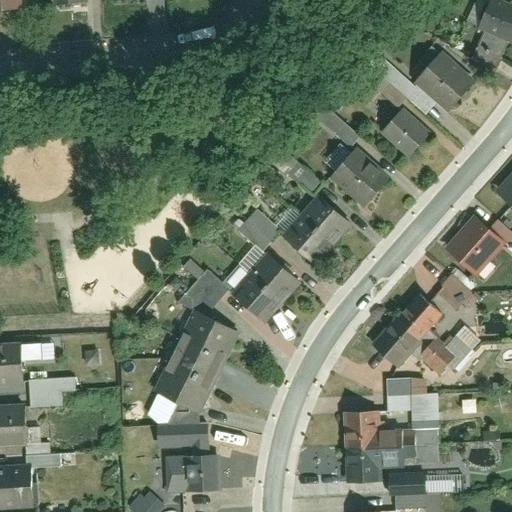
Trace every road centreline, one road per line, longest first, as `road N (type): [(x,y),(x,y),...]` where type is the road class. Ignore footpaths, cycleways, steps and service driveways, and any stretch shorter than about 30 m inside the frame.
road 1 (residential): [(511,87),(474,148),(347,296),(293,374),(273,511)]
road 2 (residential): [(0,69),(198,0)]
